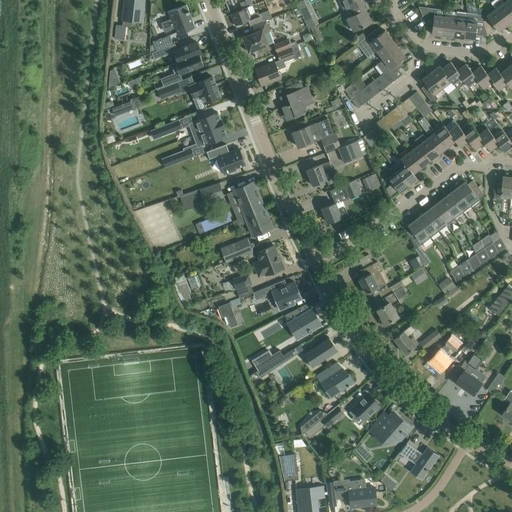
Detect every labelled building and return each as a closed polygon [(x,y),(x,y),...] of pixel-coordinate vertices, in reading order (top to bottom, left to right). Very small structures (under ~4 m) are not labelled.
[(125,0),(123,19),(142,22),(144,0),(125,0)] [(224,0),(229,12),(236,9),(234,3),(237,2),(235,0),(224,0)] [(365,0),(338,0),(339,0),(345,12),(366,1),(365,0)] [(369,8),(366,1),(345,12),(354,31),(363,26),(372,22),(366,9),(369,8)] [(318,6),(325,18),(332,14),(326,2),(318,6)] [(511,20),(511,12),(504,2),(495,9),(507,24),(511,20)] [(175,27),(178,34),(195,28),(187,4),(168,12),(171,20),(176,18),(178,26),(175,27)] [(235,25),(240,24),(248,21),(250,26),(272,18),(269,12),(259,16),(257,11),(255,12),(252,5),(231,14),(235,25)] [(427,20),(426,27),(432,27),(431,34),(442,35),(446,10),(419,7),(419,8),(424,20),(427,20)] [(495,9),(487,15),(488,17),(483,21),(487,36),(496,28),(498,31),(507,24),(495,9)] [(446,10),(442,35),(453,37),(456,12),(446,10)] [(313,12),(304,16),(309,29),(311,28),(316,26),(319,24),(313,12)] [(453,37),(464,38),(467,13),(456,12),(453,37)] [(487,36),(483,21),(481,15),(467,13),(464,38),(475,39),(476,35),(487,36)] [(255,32),(243,37),(249,52),(253,50),(258,48),(268,44),(274,42),(270,31),(266,21),(262,23),(253,26),(255,32)] [(116,25),(114,39),(123,40),(124,26),(116,25)] [(316,26),(311,28),(317,43),(322,40),(316,26)] [(366,37),(361,41),(364,46),(362,48),(369,56),(377,50),(392,39),(385,30),(381,33),(380,34),(376,29),(368,35),(366,37)] [(309,32),(301,36),(311,58),(319,54),(309,32)] [(156,51),(173,44),(171,37),(163,41),(162,38),(153,42),(156,51)] [(283,41),(274,45),(277,52),(278,52),(291,47),(288,39),(283,41)] [(383,59),(398,47),(392,39),(377,50),(383,59)] [(172,52),(176,62),(198,54),(201,53),(197,42),(177,49),(175,44),(173,44),(156,51),(152,53),(154,59),(172,52)] [(280,60),(283,59),(294,55),(295,58),(301,55),(297,45),(291,47),(278,52),(278,53),(277,53),(280,60)] [(405,56),(398,47),(383,59),(390,68),(394,73),(399,69),(404,65),(400,60),(405,56)] [(198,54),(176,62),(171,64),(175,73),(161,78),(164,87),(182,79),(180,74),(203,65),(198,54)] [(284,62),(283,59),(280,60),(275,62),(256,69),(262,85),(281,77),(278,70),(286,67),(284,62)] [(451,61),(442,68),(451,81),(451,80),(454,84),(462,78),(462,77),(460,74),(455,68),(455,67),(451,61)] [(455,68),(460,74),(462,77),(462,78),(462,77),(468,86),(477,79),(470,70),(470,69),(466,63),(461,67),(459,64),(455,67),(455,68)] [(442,68),(440,65),(431,72),(443,87),(451,81),(442,68)] [(474,66),(470,69),(470,70),(477,79),(484,88),(492,81),(489,77),(485,71),(481,65),(476,69),(474,66)] [(485,71),(489,77),(492,81),(498,89),(507,82),(498,71),(498,70),(496,67),(491,71),(489,68),(485,71)] [(502,67),(498,70),(498,71),(507,82),(511,88),(511,87),(511,71),(509,67),(504,70),(502,67)] [(398,78),(394,73),(390,68),(385,72),(393,81),(398,78)] [(110,71),(109,88),(119,83),(113,69),(110,71)] [(402,74),(400,71),(399,69),(394,73),(398,78),(402,74)] [(393,81),(385,72),(380,75),(385,82),(388,85),(393,81)] [(443,87),(431,72),(422,79),(426,84),(421,88),(429,98),(433,103),(438,98),(434,93),(443,87)] [(388,85),(385,82),(380,75),(375,79),(383,89),(388,85)] [(189,86),(194,98),(201,95),(204,103),(211,100),(212,102),(218,100),(217,98),(221,97),(218,89),(216,84),(213,76),(196,83),(189,86)] [(334,81),(335,84),(339,93),(345,90),(339,78),(334,81)] [(378,93),(383,89),(375,79),(370,83),(378,93)] [(177,83),(159,90),(162,98),(181,91),(177,83)] [(373,97),(378,93),(370,83),(365,87),(373,97)] [(291,104),(283,107),(288,119),(297,115),(303,113),(301,107),(313,102),(307,87),(287,94),(291,104)] [(368,100),(373,97),(365,87),(360,91),(368,100)] [(368,100),(360,91),(355,94),(363,104),(368,100)] [(425,101),(417,91),(409,97),(416,107),(425,101)] [(363,104),(355,94),(350,98),(358,108),(363,104)] [(483,104),(480,107),(480,108),(494,108),(498,105),(494,100),(491,96),(482,103),(483,104)] [(409,97),(403,102),(407,107),(402,111),(406,116),(416,107),(409,97)] [(105,103),(104,109),(114,105),(112,100),(105,103)] [(134,109),(131,100),(123,103),(126,111),(133,108),(133,109),(134,109)] [(407,107),(403,102),(392,110),(399,120),(406,116),(402,111),(407,107)] [(399,120),(392,110),(386,115),(390,120),(385,124),(388,128),(399,120)] [(188,123),(193,135),(223,124),(221,119),(218,112),(188,123)] [(385,124),(390,120),(386,115),(381,119),(385,124)] [(424,117),(418,121),(427,133),(430,132),(432,135),(427,138),(439,154),(447,147),(435,132),(433,129),(424,117)] [(182,128),(178,119),(158,127),(161,136),(182,128)] [(454,119),(445,126),(449,131),(448,131),(456,140),(455,141),(460,146),(464,143),(467,146),(470,143),(471,142),(463,132),(464,132),(461,128),(458,124),(457,124),(454,119)] [(494,119),(485,126),(487,128),(488,128),(495,136),(494,137),(501,146),(500,146),(505,152),(510,149),(511,151),(511,142),(509,139),(510,138),(506,133),(503,129),(502,130),(494,119)] [(464,132),(463,132),(471,142),(470,143),(475,148),(479,145),(481,148),(485,145),(486,144),(479,135),(479,134),(472,125),(472,126),(469,122),(461,128),(464,132)] [(298,147),(313,141),(313,142),(322,139),(324,146),(326,151),(340,146),(335,133),(322,137),(317,123),(302,129),(293,132),(298,147)] [(223,124),(193,135),(198,148),(227,136),(224,129),(225,129),(223,124)] [(445,125),(444,125),(435,132),(447,147),(455,141),(456,140),(448,131),(449,131),(445,125)] [(487,128),(479,134),(479,135),(486,144),(485,145),(490,150),(494,147),(497,149),(500,146),(501,146),(494,137),(495,136),(488,128),(487,128)] [(373,129),(368,133),(375,141),(376,143),(381,139),(380,137),(373,129)] [(368,133),(363,137),(371,147),(376,143),(375,141),(368,133)] [(423,134),(415,140),(418,145),(430,160),(439,154),(427,138),(423,134)] [(338,147),(344,162),(363,155),(357,140),(338,147)] [(224,174),(237,170),(236,168),(246,164),(240,147),(230,151),(227,144),(207,151),(210,159),(217,156),(224,174)] [(430,160),(418,145),(410,152),(421,167),(430,160)] [(170,156),(173,164),(194,157),(190,148),(170,156)] [(410,152),(401,158),(402,160),(405,164),(406,164),(413,173),(421,167),(410,152)] [(402,160),(394,166),(397,170),(406,183),(409,186),(418,179),(415,176),(413,173),(406,164),(405,164),(402,160)] [(326,180),(335,176),(332,169),(329,161),(317,166),(307,170),(310,177),(308,178),(311,184),(313,183),(313,185),(319,183),(326,180)] [(393,166),(384,172),(388,177),(393,183),(394,185),(399,191),(400,192),(409,186),(406,183),(397,170),(394,166),(393,166)] [(211,170),(190,177),(195,189),(215,181),(211,170)] [(367,191),(382,184),(377,173),(362,180),(367,191)] [(511,177),(503,176),(502,184),(495,183),(494,198),(501,199),(501,196),(507,196),(507,200),(511,201),(511,197),(511,191),(511,177)] [(465,181),(457,187),(472,206),(485,196),(472,179),(467,183),(465,181)] [(335,203),(361,193),(356,180),(330,190),(335,203)] [(200,188),(200,191),(180,197),(183,209),(224,197),(220,182),(200,188)] [(253,182),(235,189),(235,190),(227,193),(237,220),(246,216),(264,208),(253,182)] [(457,187),(449,194),(464,212),(472,206),(457,187)] [(464,212),(449,194),(441,200),(455,218),(464,212)] [(447,225),(455,218),(441,200),(433,206),(447,225)] [(322,208),(328,222),(348,215),(345,207),(337,210),(335,204),(322,208)] [(433,206),(425,212),(439,231),(447,225),(433,206)] [(244,224),(244,223),(248,221),(254,236),(272,228),(264,208),(246,216),(237,220),(232,222),(234,228),(244,224)] [(228,211),(217,215),(195,224),(199,234),(231,221),(228,211)] [(439,231),(425,212),(417,219),(431,237),(439,231)] [(428,240),(431,237),(417,219),(408,225),(413,232),(409,235),(416,249),(419,247),(419,246),(428,240)] [(500,237),(492,242),(497,253),(505,247),(500,237)] [(247,238),(233,244),(225,247),(230,260),(252,251),(247,238)] [(492,242),(484,248),(489,259),(497,253),(492,242)] [(284,268),(281,260),(280,261),(274,245),(257,252),(261,261),(254,263),(259,276),(265,273),(266,275),(284,268)] [(419,247),(416,249),(419,256),(424,253),(419,246),(419,247)] [(484,248),(475,253),(480,264),(489,259),(484,248)] [(475,253),(467,259),(472,270),(480,264),(475,253)] [(467,259),(458,265),(463,276),(472,270),(467,259)] [(369,291),(370,292),(371,291),(374,296),(379,293),(388,288),(379,272),(382,270),(377,261),(362,269),(366,276),(359,279),(366,293),(369,291)] [(463,276),(458,265),(450,271),(455,282),(463,276)] [(422,268),(421,269),(411,275),(414,280),(424,274),(425,273),(422,268)] [(188,279),(192,289),(203,285),(198,274),(188,279)] [(190,293),(183,275),(171,279),(185,306),(192,303),(188,294),(190,293)] [(248,275),(234,280),(237,289),(251,285),(248,275)] [(287,285),(285,279),(270,286),(280,310),(295,303),(294,302),(302,298),(295,282),(287,285)] [(234,280),(224,283),(227,292),(237,289),(234,280)] [(444,280),(439,284),(445,294),(456,286),(452,280),(447,284),(444,280)] [(381,318),(378,319),(383,326),(398,316),(392,305),(399,302),(394,292),(404,287),(400,281),(388,288),(379,293),(386,304),(377,310),(382,317),(381,318)] [(511,287),(508,284),(489,308),(498,316),(511,299),(511,287)] [(231,327),(238,325),(230,302),(219,306),(223,318),(226,316),(231,327)] [(297,327),(302,336),(310,332),(310,333),(312,332),(311,331),(321,325),(318,319),(316,320),(314,316),(316,315),(311,308),(308,310),(305,312),(302,306),(285,315),(289,322),(288,322),(292,330),(297,327)] [(413,324),(394,339),(406,354),(419,343),(413,336),(410,339),(407,335),(417,328),(413,324)] [(426,350),(442,336),(436,329),(420,343),(426,350)] [(439,349),(430,360),(441,370),(451,360),(443,353),(449,347),(453,351),(460,344),(451,336),(445,343),(439,350),(439,349)] [(475,336),(471,339),(470,339),(453,357),(459,362),(476,344),(475,343),(478,339),(475,336)] [(314,366),(337,351),(328,337),(305,352),(314,366)] [(299,353),(295,348),(283,355),(280,357),(283,363),(299,353)] [(283,354),(280,350),(271,355),(275,360),(275,361),(280,357),(283,355),(283,354)] [(460,367),(464,370),(456,382),(473,394),(482,382),(486,375),(476,368),(482,358),(474,353),(468,361),(466,359),(460,367)] [(337,362),(337,361),(316,375),(316,376),(317,375),(331,397),(330,398),(349,386),(349,387),(350,386),(350,385),(354,383),(349,374),(342,370),(337,363),(337,362)] [(275,368),(271,363),(256,372),(260,378),(275,368)] [(511,420),(511,391),(510,390),(504,399),(510,403),(502,414),(511,420)] [(357,413),(364,421),(376,410),(374,408),(378,403),(370,395),(369,393),(367,395),(353,408),(350,412),(354,416),(357,413)] [(333,409),(321,419),(327,427),(339,417),(333,409)] [(370,429),(384,442),(392,433),(400,440),(411,428),(400,418),(398,419),(393,415),(394,413),(393,412),(391,415),(389,416),(382,425),(380,426),(376,422),(375,422),(370,429)] [(311,419),(302,425),(306,431),(315,424),(311,419)] [(422,479),(439,455),(427,446),(422,453),(407,442),(400,453),(415,464),(410,471),(422,479)] [(362,444),(357,449),(363,455),(368,450),(362,444)] [(295,453),(279,455),(285,480),(298,479),(295,453)] [(385,474),(381,480),(386,485),(391,478),(385,474)] [(350,487),(345,488),(345,484),(334,485),(334,481),(326,482),(328,495),(335,494),(336,499),(350,497),(351,507),(376,504),(374,487),(350,490),(350,487)] [(318,511),(317,497),(325,496),(324,486),(295,489),(297,511),(318,511)]
